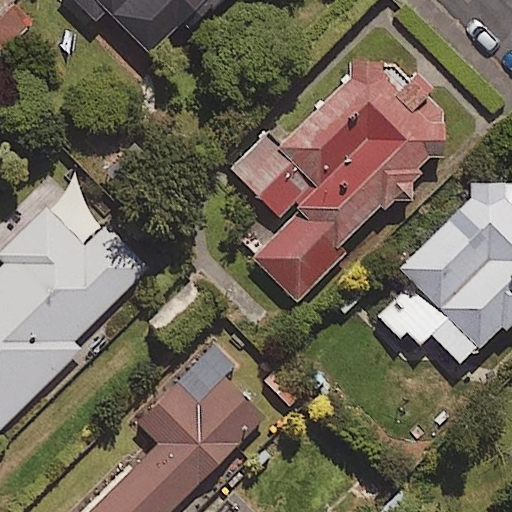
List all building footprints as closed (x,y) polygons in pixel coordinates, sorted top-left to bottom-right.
[(192,36),(228,0),(71,0),(96,25),(105,16),(150,62),(184,28),(192,36)] [(343,0),(300,0),(298,2),(320,24),(343,0)] [(0,57),(31,26),(13,8),(0,21),(0,57)] [(427,107),(439,95),(414,71),(402,83),(382,62),(348,63),(349,86),(282,153),(265,136),(229,171),(286,228),(252,262),(298,308),(347,259),(338,251),(379,211),(386,218),(398,206),(404,213),(419,199),(412,192),(422,182),(414,175),(426,163),(446,162),(445,125),(427,107)] [(473,186),(473,200),(397,278),(407,288),(377,318),(415,356),(430,340),(464,372),(501,334),(506,338),(511,331),(511,185),(473,186)] [(146,274),(66,194),(0,259),(0,261),(6,268),(0,273),(0,435),(79,356),(72,348),(146,274)] [(175,511),(264,424),(224,384),(198,410),(178,390),(141,428),(161,448),(97,511),(175,511)] [(419,511),(398,494),(383,511),(419,511)]
